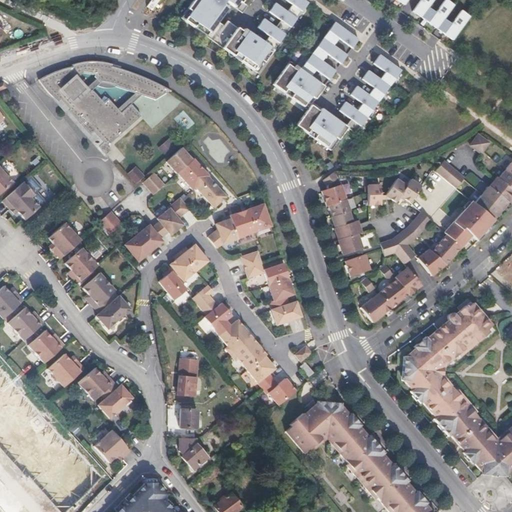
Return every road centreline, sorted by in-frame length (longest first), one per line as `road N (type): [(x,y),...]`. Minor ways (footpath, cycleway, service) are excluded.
road 1 (residential): [(336,325),(298,205),(244,110),(170,57),(112,37)]
road 2 (residential): [(511,226),(352,361)]
road 3 (residential): [(476,511),(352,361)]
road 4 (residential): [(14,250),(93,343),(142,377)]
road 5 (residential): [(142,377),(149,364),(148,269),(193,232)]
road 6 (residential): [(5,64),(93,175)]
road 7 (residential): [(193,232),(271,347)]
road 8 (residential): [(439,85),(429,54),(353,0)]
